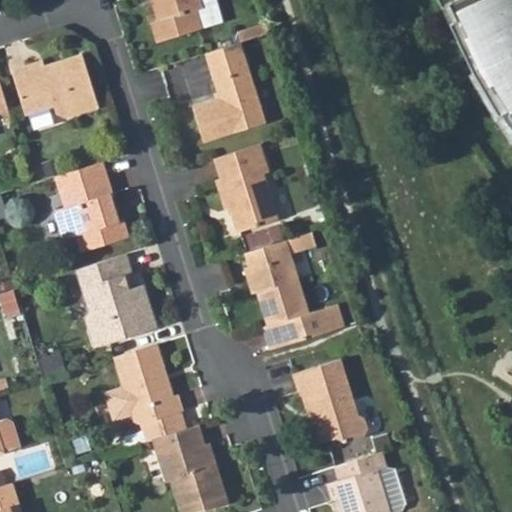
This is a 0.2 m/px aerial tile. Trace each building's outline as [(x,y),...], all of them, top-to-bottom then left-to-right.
[(199,0),(151,0),(158,22),(152,24),(158,44),(201,30),(195,12),(203,9),(199,0)] [(195,12),(201,30),(222,24),(214,0),(199,0),(203,9),(195,12)] [(511,0),(434,0),(467,76),(492,118),(511,143),(511,0)] [(256,26),(259,35),(270,32),(266,22),(256,26)] [(238,31),(241,41),(259,35),(256,26),(238,31)] [(261,121),(238,42),(203,53),(217,97),(192,105),(203,139),(261,121)] [(30,63),(10,69),(28,127),(56,118),(65,121),(102,110),(84,53),(44,66),(47,75),(40,77),(37,69),(30,63)] [(42,60),(30,63),(37,69),(40,77),(47,75),(44,66),(42,60)] [(0,118),(9,115),(0,86),(0,118)] [(257,143),(214,157),(220,179),(215,180),(224,207),(228,206),(236,230),(274,218),(260,176),(267,174),(257,143)] [(104,160),(57,175),(62,190),(74,187),(80,205),(68,208),(55,212),(63,239),(75,235),(81,253),(131,237),(126,221),(124,221),(115,193),(95,199),(90,182),(110,176),(104,160)] [(110,176),(90,182),(95,199),(115,193),(110,176)] [(74,187),(62,190),(68,208),(80,205),(74,187)] [(307,233),(281,241),(286,255),(312,247),(307,233)] [(281,241),(243,252),(247,265),(241,267),(246,283),(253,281),(267,325),(260,327),(267,350),(342,326),(335,304),(304,313),(286,255),(281,241)] [(128,252),(77,268),(90,310),(89,320),(99,350),(162,329),(148,287),(132,293),(127,278),(136,274),(128,252)] [(157,343),(114,356),(123,384),(104,390),(113,418),(132,412),(134,419),(141,424),(146,440),(152,438),(186,427),(181,411),(183,411),(177,395),(173,396),(157,343)] [(339,358),(291,374),(297,391),(300,390),(309,416),(315,415),(323,440),(336,436),(344,439),(364,432),(366,427),(362,415),(357,411),(339,358)] [(0,419),(0,439),(3,449),(19,443),(12,420),(6,417),(0,419)] [(205,444),(198,424),(186,427),(152,438),(166,481),(172,480),(181,511),(196,511),(228,502),(217,465),(207,468),(200,446),(205,444)] [(205,444),(200,446),(207,468),(217,465),(210,442),(205,444)] [(379,451),(332,466),(336,479),(325,482),(331,500),(336,499),(340,511),(387,511),(388,511),(399,508),(402,502),(391,467),(385,464),(384,464),(379,451)] [(21,511),(12,482),(0,485),(0,511),(21,511)]
